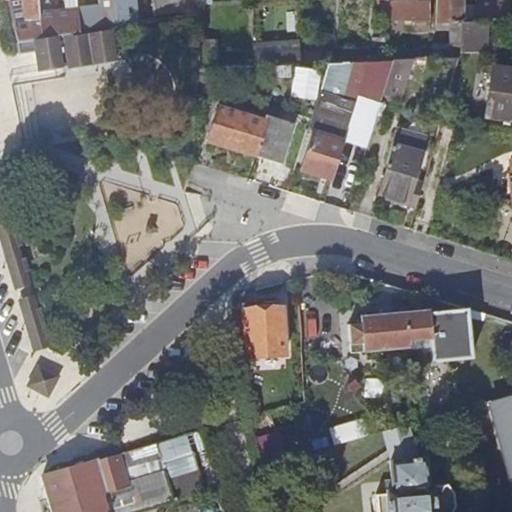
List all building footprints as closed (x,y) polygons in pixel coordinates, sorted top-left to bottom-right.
[(7,0),(8,3),(21,0),(25,24),(15,26),(20,45),(42,42),(38,0),(7,0)] [(77,16),(77,10),(50,15),(48,0),(38,0),(42,42),(60,38),(79,35),(77,16)] [(48,0),(50,15),(77,10),(77,16),(100,12),(98,0),(48,0)] [(98,0),(100,12),(77,16),(79,35),(111,30),(112,30),(121,28),(117,0),(98,0)] [(117,0),(121,28),(140,25),(136,0),(117,0)] [(177,0),(157,0),(159,21),(180,17),(177,0)] [(459,22),(460,12),(461,0),(437,0),(435,26),(459,26),(459,22)] [(511,0),(473,0),(472,12),(471,22),(480,22),(511,20),(511,0)] [(430,5),(391,4),(377,4),(374,24),(430,24),(430,5)] [(471,22),(472,12),(460,12),(459,22),(471,22)] [(459,26),(458,36),(480,36),(480,22),(471,22),(459,22),(459,26)] [(79,35),(60,38),(64,65),(66,68),(116,59),(112,30),(79,35)] [(55,67),(64,65),(60,38),(42,42),(20,45),(21,53),(34,50),(37,70),(55,67)] [(301,66),(301,49),(259,53),(259,69),(273,69),(301,66)] [(220,72),(218,87),(274,81),(273,69),(259,69),(220,72)] [(511,72),(488,71),(483,120),(511,122),(511,72)] [(216,101),(218,87),(220,72),(197,74),(197,103),(216,101)] [(331,182),(342,144),(355,104),(320,93),(311,120),(307,133),(311,134),(301,172),(331,182)] [(375,111),(355,104),(342,144),(363,151),(375,111)] [(209,145),(255,158),(266,120),(265,120),(263,125),(251,122),(253,116),(241,113),(239,118),(219,113),(209,145)] [(266,120),(255,158),(281,166),(293,128),(266,120)] [(379,197),(416,207),(420,192),(409,189),(421,142),(391,135),(382,169),(386,170),(379,197)] [(32,284),(18,221),(1,225),(14,288),(32,284)] [(36,285),(18,290),(34,349),(53,345),(36,285)] [(476,356),(471,311),(433,314),(433,310),(365,316),(367,326),(354,328),(358,355),(436,347),(438,362),(476,356)] [(247,314),(249,359),(287,357),(285,311),(247,314)] [(60,375),(37,365),(26,385),(48,398),(60,375)] [(511,418),(499,422),(511,467),(511,418)] [(161,462),(186,453),(182,437),(92,462),(72,468),(40,477),(49,511),(142,511),(172,504),(161,462)] [(72,468),(92,462),(86,442),(67,447),(72,468)] [(198,496),(186,453),(161,462),(172,504),(198,496)] [(422,465),(388,472),(393,499),(387,501),(387,505),(378,507),(379,511),(455,511),(457,508),(454,493),(448,489),(428,492),(422,465)]
